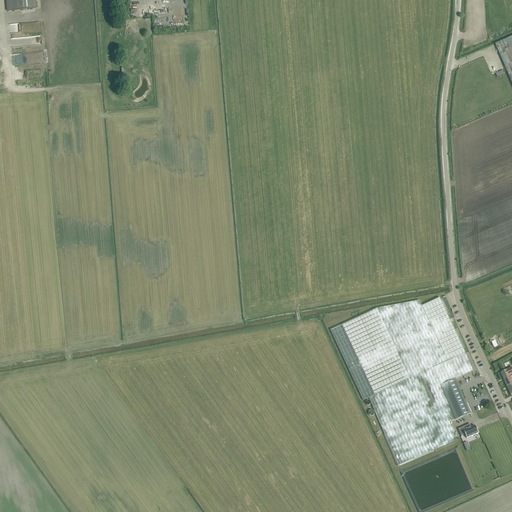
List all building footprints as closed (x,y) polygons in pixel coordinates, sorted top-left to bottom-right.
[(7,0),(8,12),(36,9),(34,0),(7,0)] [(511,36),(495,44),(511,83),(511,36)] [(439,298),(422,306),(448,361),(454,359),(465,353),(439,298)] [(377,309),(330,330),(363,400),(369,398),(398,466),(457,441),(449,423),(455,420),(441,386),(433,368),(448,361),(422,306),(419,301),(377,309)] [(448,361),(433,368),(441,386),(455,380),(461,377),(459,371),(454,359),(448,361)] [(505,371),(500,373),(511,396),(511,395),(511,381),(509,376),(511,374),(511,368),(505,371)] [(470,414),(455,380),(441,386),(455,420),(470,414)] [(470,424),(458,429),(461,436),(465,434),(467,439),(467,438),(478,434),(476,428),(475,427),(475,426),(474,426),(475,426),(471,427),(470,424)]
